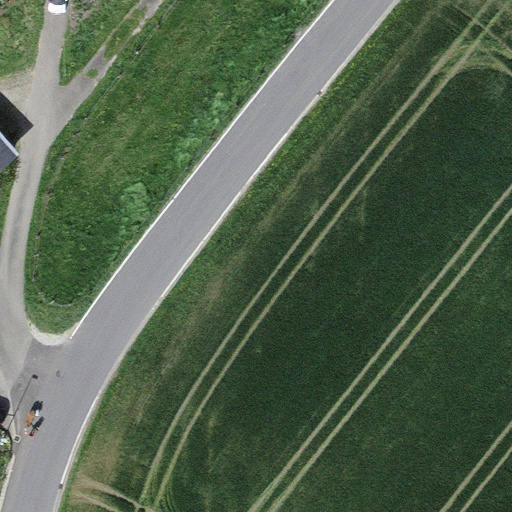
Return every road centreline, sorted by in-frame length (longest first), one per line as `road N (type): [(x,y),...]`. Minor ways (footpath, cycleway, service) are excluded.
road 1 (tertiary): [(359,0),(91,349),(54,418),(30,511)]
road 2 (track): [(40,128),(150,0)]
